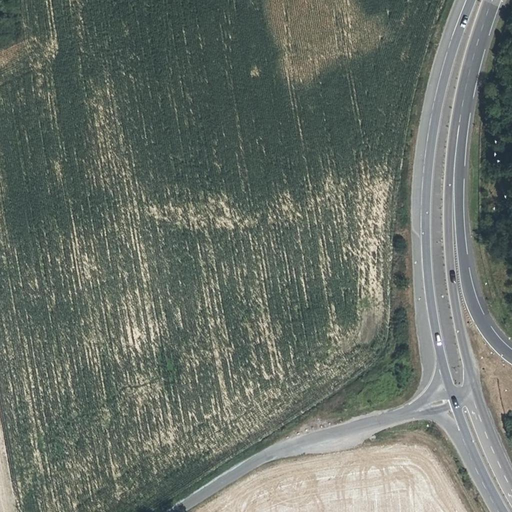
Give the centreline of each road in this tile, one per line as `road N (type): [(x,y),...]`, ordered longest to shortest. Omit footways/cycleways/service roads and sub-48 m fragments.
road 1 (primary): [(474,0),(444,89),(428,182),(431,303),(445,361)]
road 2 (primary): [(473,386),(450,275),(447,188),(460,96)]
road 3 (motorway): [(511,356),(483,324),(465,272),(460,96)]
road 4 (unclassified): [(180,511),(264,455),(398,416)]
road 5 (track): [(314,440),(322,457),(348,457),(412,435),(428,440),(474,511)]
